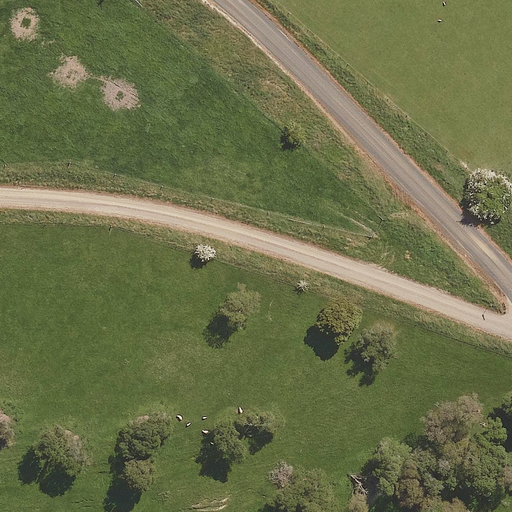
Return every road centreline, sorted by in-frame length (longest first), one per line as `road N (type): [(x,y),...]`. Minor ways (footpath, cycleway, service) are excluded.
road 1 (unclassified): [(0,205),(203,241),(511,329)]
road 2 (unclassified): [(511,284),(265,27),(229,0)]
